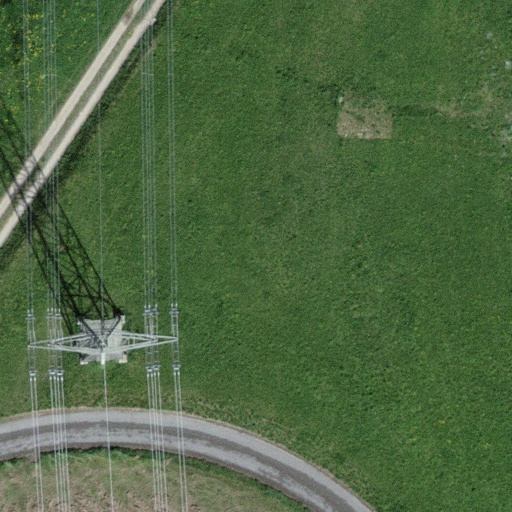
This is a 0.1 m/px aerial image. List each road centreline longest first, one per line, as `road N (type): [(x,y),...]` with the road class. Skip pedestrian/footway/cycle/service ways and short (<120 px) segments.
road 1 (residential): [(359,511),(270,451),(182,424),(79,420),(0,433)]
road 2 (track): [(0,203),(125,0)]
